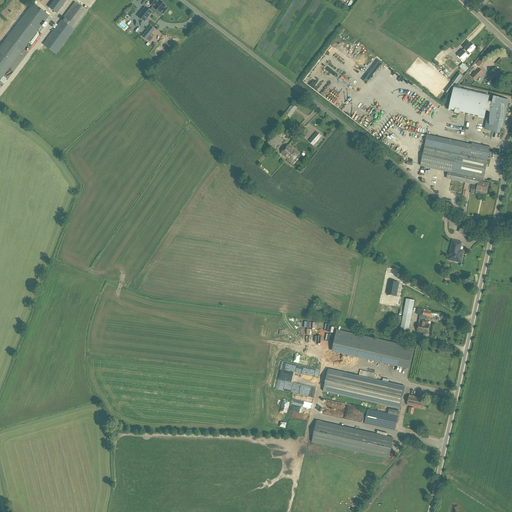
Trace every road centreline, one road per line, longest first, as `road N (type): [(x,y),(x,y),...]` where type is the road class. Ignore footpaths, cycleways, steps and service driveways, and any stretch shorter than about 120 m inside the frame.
road 1 (unclassified): [(491,234),(182,0)]
road 2 (unclassified): [(430,511),(491,234)]
